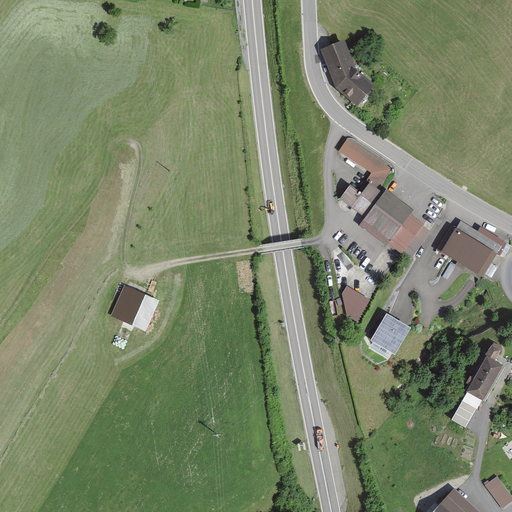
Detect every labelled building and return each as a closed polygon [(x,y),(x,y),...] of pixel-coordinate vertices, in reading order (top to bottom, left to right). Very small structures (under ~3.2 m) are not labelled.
[(363,72),(348,38),(325,49),(339,89),(363,108),(384,89),(363,72)] [(393,167),(348,137),(335,155),(367,177),(366,179),(357,173),(337,202),(418,257),(441,223),(382,183),(393,167)] [(508,246),(464,222),(446,255),(490,279),(508,246)] [(370,299),(346,284),(334,306),(359,320),(370,299)] [(170,306),(128,288),(116,317),(159,334),(170,306)] [(411,324),(387,310),(371,337),(395,351),(411,324)] [(502,348),(493,342),(487,350),(496,357),(502,348)] [(507,366),(486,354),(465,390),(486,402),(507,366)] [(482,400),(468,392),(452,419),(466,427),(482,400)] [(511,502),(511,496),(498,476),(486,484),(503,508),(511,502)] [(482,511),(455,487),(431,511),(482,511)]
